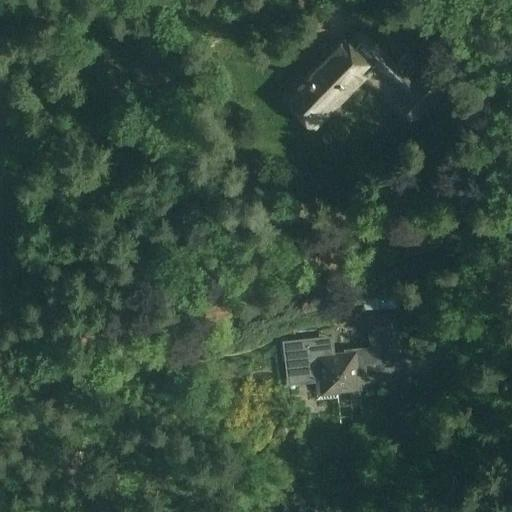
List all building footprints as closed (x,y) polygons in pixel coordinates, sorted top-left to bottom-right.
[(114,16),(117,31),(140,28),(138,13),(114,16)] [(394,100),(415,121),(442,93),(421,72),(411,82),(406,76),(415,67),(402,55),(394,63),(360,30),(295,91),(292,88),(279,101),(311,131),(365,76),(362,73),(374,62),(403,91),(394,100)] [(258,40),(229,70),(250,91),(279,61),(258,40)] [(365,307),(399,306),(399,296),(365,297),(365,307)] [(395,314),(369,317),(372,347),(384,345),(383,339),(397,338),(395,314)] [(338,392),(338,388),(362,386),(360,371),(358,345),(336,347),(334,328),(283,334),(288,380),(316,377),(317,395),(338,392)]
